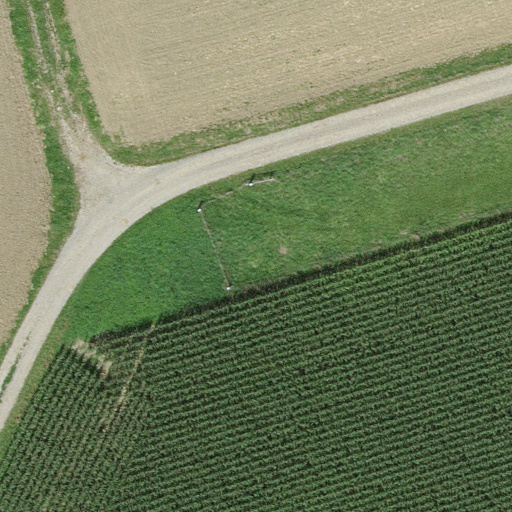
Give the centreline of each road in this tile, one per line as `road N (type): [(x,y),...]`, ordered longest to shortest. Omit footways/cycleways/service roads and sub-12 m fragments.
road 1 (track): [(511,84),(117,209),(24,349),(0,413)]
road 2 (track): [(53,0),(117,209)]
